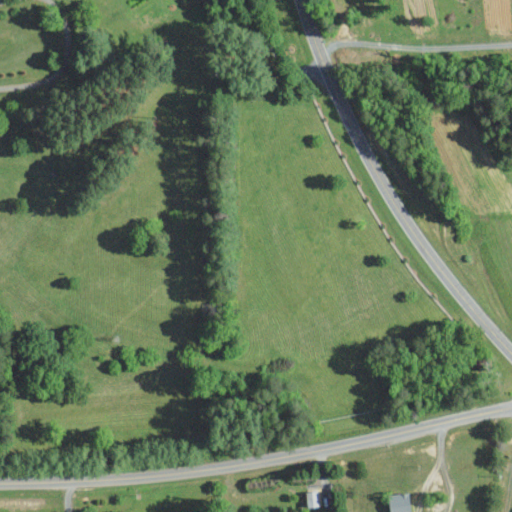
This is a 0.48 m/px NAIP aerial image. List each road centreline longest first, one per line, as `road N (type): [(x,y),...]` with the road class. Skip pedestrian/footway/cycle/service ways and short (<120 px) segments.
road 1 (residential): [(0,484),(234,471),(511,408)]
road 2 (residential): [(511,355),(400,214),(351,126),(300,0)]
